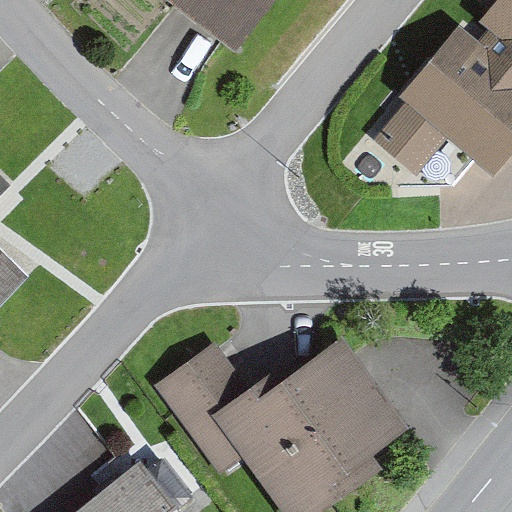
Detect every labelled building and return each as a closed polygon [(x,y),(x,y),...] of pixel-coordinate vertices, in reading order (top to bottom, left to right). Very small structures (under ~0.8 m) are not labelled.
[(171,0),(251,66),(306,0),(171,0)] [(511,0),(490,0),(371,138),(418,178),(452,138),(492,173),(511,149),(511,0)] [(0,326),(53,275),(0,221),(0,326)] [(214,341),(156,382),(221,475),(245,459),(282,511),(318,511),(334,501),(385,466),(374,451),(408,428),(344,337),(255,399),(214,341)] [(201,511),(164,463),(100,511),(201,511)]
